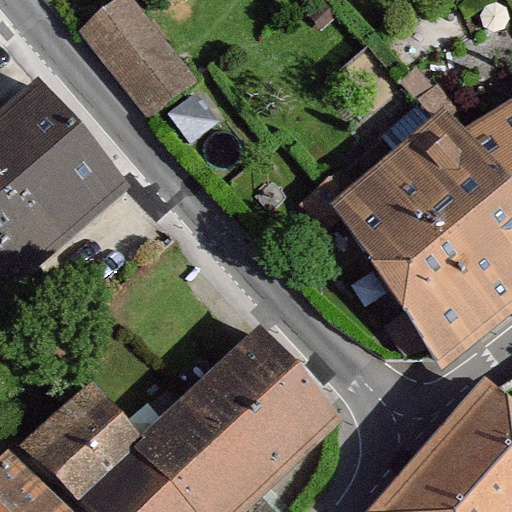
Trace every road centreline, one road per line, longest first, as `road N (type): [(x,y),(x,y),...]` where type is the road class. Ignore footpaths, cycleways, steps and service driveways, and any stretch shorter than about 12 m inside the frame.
road 1 (residential): [(409,446),(7,0)]
road 2 (tertiary): [(409,446),(511,355)]
